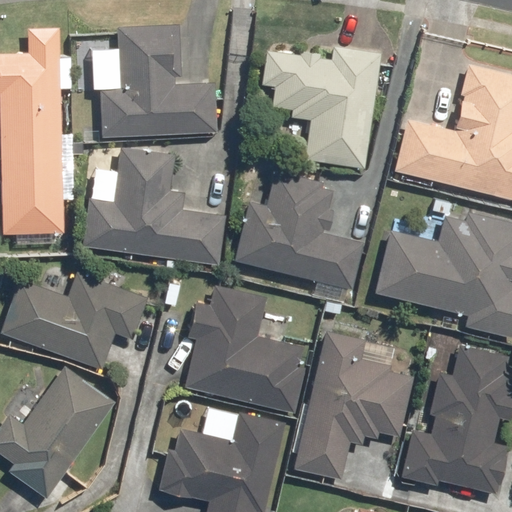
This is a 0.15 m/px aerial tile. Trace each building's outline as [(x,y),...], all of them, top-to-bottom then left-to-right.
[(97,136),(213,131),(212,81),(177,82),(175,22),(112,24),(113,47),(85,48),(87,89),(95,89),(97,136)] [(299,159),(361,167),(377,51),(328,45),(326,56),(261,47),(256,84),(269,86),(266,106),(286,108),(285,116),(304,119),(299,159)] [(58,134),(55,49),(0,50),(0,232),(60,231),(59,199),(71,198),(69,134),(58,134)] [(401,117),(388,171),(511,200),(511,73),(463,61),(446,128),(401,117)] [(87,166),(77,246),(216,265),(222,213),(180,207),(182,191),(166,189),(171,153),(116,145),(113,170),(87,166)] [(243,199),(228,259),(348,289),(361,240),(325,231),(331,209),(324,207),(330,184),(271,169),(262,204),(243,199)] [(459,325),(509,337),(511,323),(511,221),(461,209),(458,219),(439,214),(433,240),(385,229),(370,292),(461,314),(459,325)] [(15,276),(0,313),(0,332),(98,369),(112,333),(128,339),(144,296),(72,269),(62,294),(15,276)] [(178,386),(291,412),(306,347),(253,334),(262,295),(210,283),(205,303),(191,300),(182,337),(190,339),(178,386)] [(319,328),(287,468),(336,479),(345,441),(357,444),(359,435),(371,438),(373,431),(396,436),(410,374),(386,369),(387,364),(356,357),(360,338),(319,328)] [(405,426),(394,475),(491,498),(504,444),(488,440),(494,417),(506,420),(511,393),(511,391),(507,391),(511,370),(502,367),(505,354),(454,342),(447,372),(432,369),(418,429),(405,426)] [(3,469),(41,496),(110,400),(59,363),(18,421),(5,412),(0,418),(0,454),(9,461),(3,469)] [(260,511),(281,422),(205,405),(198,432),(168,425),(153,489),(204,500),(201,511),(260,511)]
